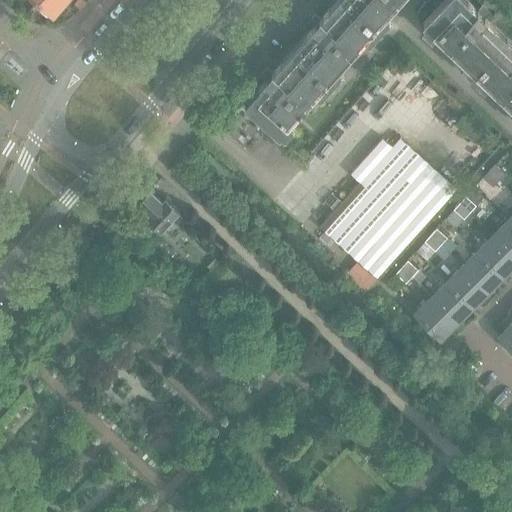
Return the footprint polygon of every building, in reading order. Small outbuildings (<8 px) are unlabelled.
[(54,8),(60,0),(37,0),(46,8),(50,4),(54,8)] [(309,31),(293,49),(327,80),(339,66),(375,26),(345,0),(336,0),(325,13),(320,18),(314,26),(309,31)] [(345,0),(375,26),(387,13),(398,0),(345,0)] [(466,0),(444,0),(424,23),(476,72),(508,40),(491,24),(485,18),(477,11),(472,6),(466,0)] [(511,43),(508,40),(476,72),(511,105),(511,43)] [(279,133),(327,80),(293,49),(245,103),(279,133)] [(458,188),(390,128),(309,217),(358,261),(377,278),(458,188)] [(494,164),(482,177),(492,186),(505,173),(494,164)] [(149,190),(149,189),(146,192),(145,192),(141,193),(139,196),(138,200),(136,203),(136,204),(137,203),(151,216),(140,227),(146,232),(144,234),(152,241),(160,231),(179,211),(166,199),(163,203),(149,190)] [(465,196),(459,202),(470,212),(476,205),(465,196)] [(459,202),(453,209),(463,219),(470,212),(459,202)] [(511,223),(508,220),(493,235),(511,254),(511,223)] [(436,228),(430,235),(441,244),(447,237),(436,228)] [(430,235),(424,241),(434,251),(441,244),(430,235)] [(511,254),(493,235),(478,250),(501,274),(505,270),(506,271),(511,265),(511,254)] [(478,250),(462,266),(487,290),(498,279),(497,278),(501,274),(478,250)] [(407,260),(401,266),(412,276),(418,269),(407,260)] [(348,272),(347,273),(366,290),(371,284),(377,278),(358,261),(348,272)] [(207,277),(220,290),(234,274),(221,262),(207,277)] [(401,266),(395,273),(405,283),(412,276),(401,266)] [(462,266),(447,281),(471,305),(475,301),(476,301),(487,290),(462,266)] [(447,281),(432,296),(456,321),(468,310),(467,309),(471,305),(447,281)] [(432,296),(416,312),(439,336),(444,331),(445,332),(456,321),(432,296)] [(505,331),(500,335),(511,347),(511,321),(504,330),(505,331)]
